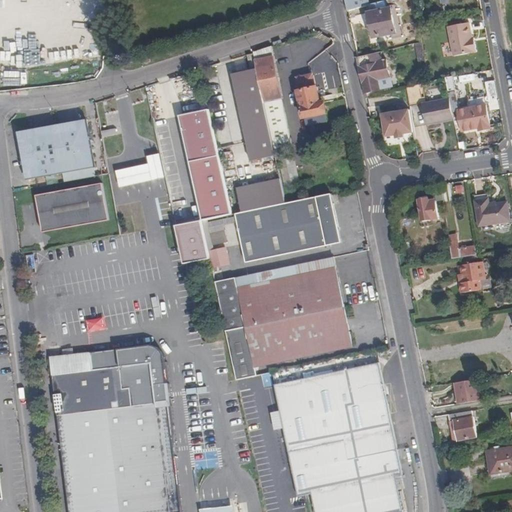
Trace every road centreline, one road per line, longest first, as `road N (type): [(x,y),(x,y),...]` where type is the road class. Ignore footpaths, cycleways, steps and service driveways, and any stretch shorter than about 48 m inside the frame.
road 1 (residential): [(0,104),(102,88),(340,15)]
road 2 (residential): [(40,511),(0,185)]
road 3 (tertiary): [(386,193),(379,210),(437,511)]
road 4 (tertiary): [(340,15),(381,169)]
road 5 (tertiary): [(511,120),(489,0)]
